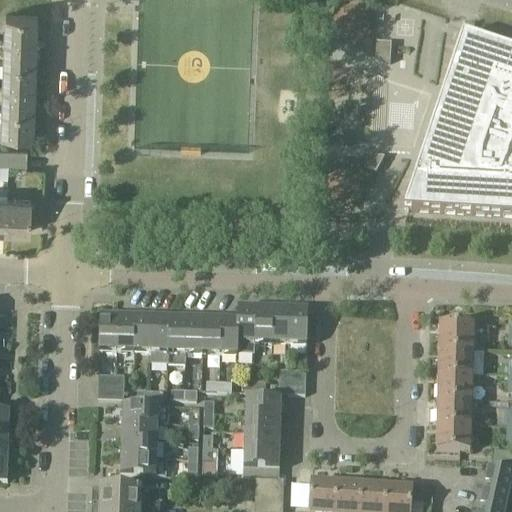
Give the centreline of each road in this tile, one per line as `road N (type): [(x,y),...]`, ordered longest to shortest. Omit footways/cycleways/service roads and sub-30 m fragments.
road 1 (residential): [(409,287),(405,419),(390,444),(352,449),(327,433),(323,416),(326,283)]
road 2 (residential): [(66,275),(76,0)]
road 3 (residential): [(326,283),(66,275)]
road 4 (residential): [(54,505),(66,275)]
